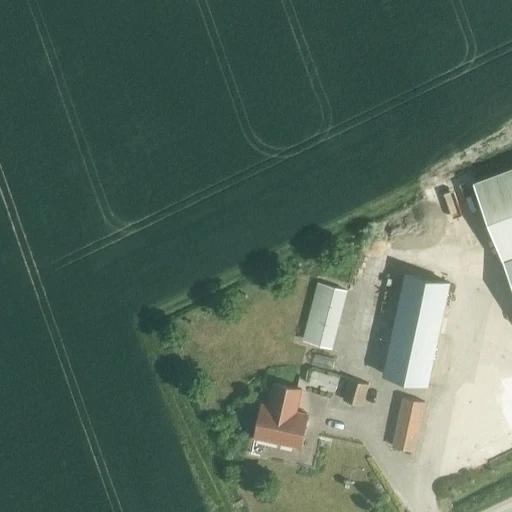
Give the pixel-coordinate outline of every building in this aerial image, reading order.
[(511,168),(474,183),(502,258),(511,284),(511,168)] [(383,374),(428,383),(449,283),(405,273),(383,374)] [(346,290),(323,284),(308,341),(331,347),(346,290)] [(344,398),(365,403),(370,382),(349,377),(344,398)] [(307,413),(293,410),(298,388),(273,382),(268,404),(262,403),(254,437),(300,447),(307,413)] [(392,446),(413,450),(424,401),(403,396),(392,446)]
